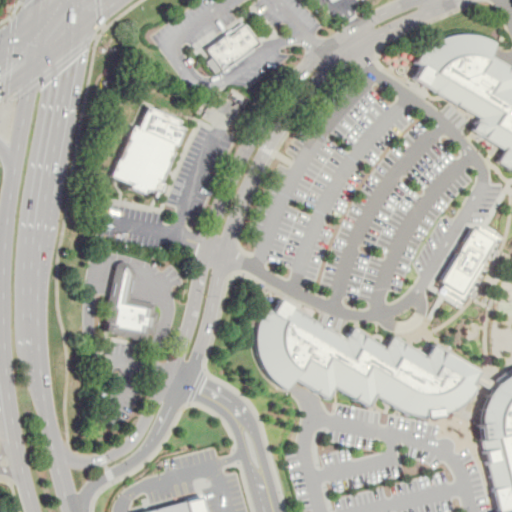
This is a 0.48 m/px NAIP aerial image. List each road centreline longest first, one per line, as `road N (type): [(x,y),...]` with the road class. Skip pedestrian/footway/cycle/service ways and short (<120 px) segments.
road 1 (secondary): [(33,63),(9,195),(2,303),(9,402),(33,511)]
road 2 (residential): [(411,0),(346,34),(275,100),(209,242)]
road 3 (secondary): [(37,282),(72,31)]
road 4 (residential): [(225,251),(239,205),(295,103),(354,47)]
road 5 (secondary): [(53,453),(37,282)]
road 6 (residential): [(168,374),(121,449),(91,462),(53,453)]
road 7 (residential): [(209,242),(168,374)]
road 8 (residential): [(185,380),(225,251)]
